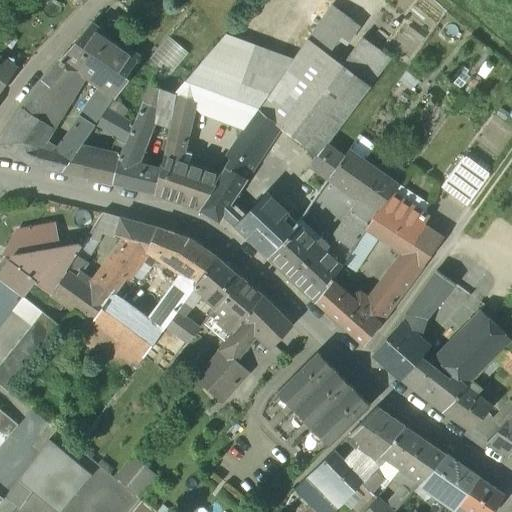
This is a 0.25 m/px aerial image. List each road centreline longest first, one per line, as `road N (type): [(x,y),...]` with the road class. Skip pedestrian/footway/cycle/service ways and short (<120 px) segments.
road 1 (residential): [(0,174),(125,196),(197,226),(418,421),(511,479)]
road 2 (residential): [(0,120),(56,39),(99,0)]
